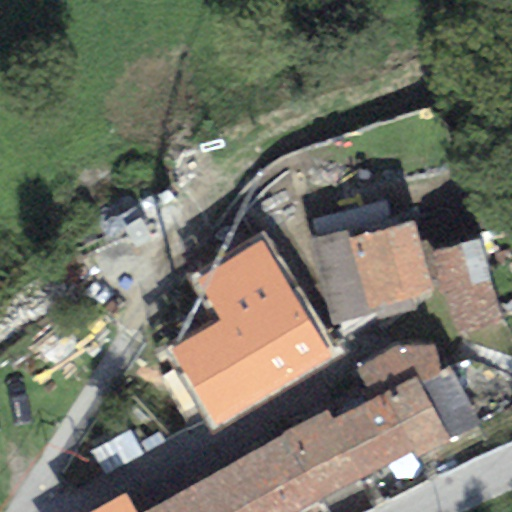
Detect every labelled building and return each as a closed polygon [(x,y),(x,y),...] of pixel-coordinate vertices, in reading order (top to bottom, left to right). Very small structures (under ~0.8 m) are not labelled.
[(414,204),(346,223),(366,294),(377,291),(434,275),(424,241),(414,204)] [(345,220),(308,231),(331,314),(380,300),(377,291),(366,294),(346,223),(345,220)] [(479,224),(424,241),(434,275),(436,285),(443,283),(458,331),(504,317),(479,224)] [(217,416),(325,353),(280,277),(225,310),(233,324),(181,355),(217,416)] [(395,335),(356,360),(373,384),(382,379),(414,445),(415,451),(476,421),(449,357),(441,361),(432,334),(395,335)] [(282,419),(320,490),(414,445),(382,379),(373,384),(331,406),(325,396),(282,419)] [(279,511),(320,490),(282,419),(137,500),(144,511),(279,511)] [(144,511),(137,500),(124,476),(61,511),(144,511)]
